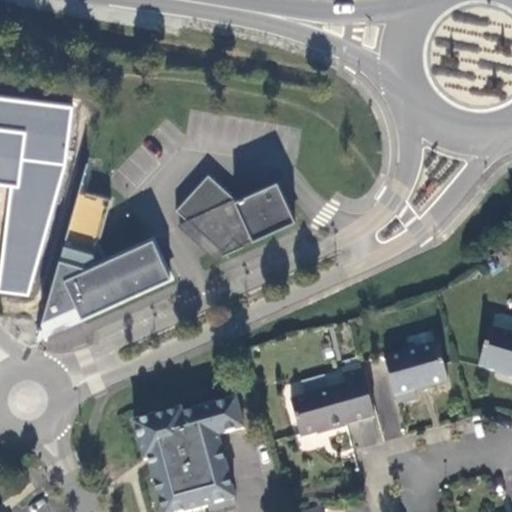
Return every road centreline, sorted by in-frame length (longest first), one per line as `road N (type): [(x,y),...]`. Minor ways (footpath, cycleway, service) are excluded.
road 1 (tertiary): [(99,367),(130,368),(380,257),(450,199),(505,125)]
road 2 (tertiary): [(418,99),(407,168),(372,221),(342,243),(124,341),(99,367)]
road 3 (primary): [(420,7),(349,13),(194,2)]
road 4 (primary): [(194,2),(407,78)]
road 5 (residential): [(390,480),(511,449)]
